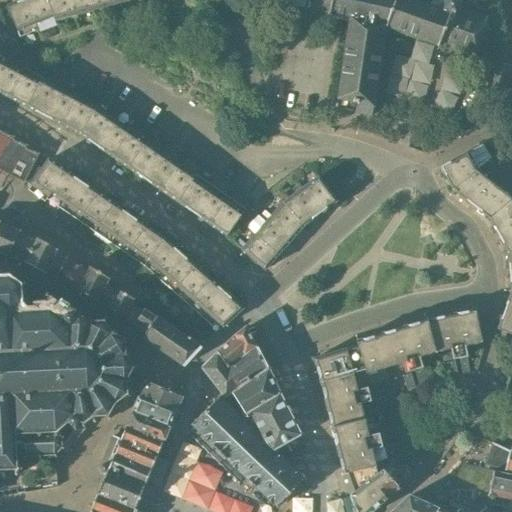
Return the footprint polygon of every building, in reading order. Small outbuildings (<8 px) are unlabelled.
[(39,29),(27,0),(23,0),(7,7),(20,37),(39,29)] [(27,0),(39,29),(58,22),(57,20),(48,0),(27,0)] [(48,0),(57,20),(75,15),(70,0),(48,0)] [(70,0),(75,15),(94,10),(91,0),(70,0)] [(114,4),(112,0),(91,0),(94,10),(114,4)] [(374,106),(386,27),(439,46),(442,40),(476,52),(481,38),(487,40),(490,30),(485,28),(486,26),(458,16),(463,0),(444,0),(441,9),(415,0),(313,0),(311,11),(349,20),(337,98),(357,103),(355,112),(371,116),(373,106),(374,106)] [(0,55),(0,75),(8,60),(0,55)] [(0,93),(10,98),(25,69),(8,60),(0,75),(0,93)] [(487,93),(489,94),(502,97),(510,67),(506,65),(496,62),(487,93)] [(44,78),(25,69),(10,98),(27,107),(43,81),(44,78)] [(27,107),(45,116),(59,89),(43,81),(27,107)] [(76,98),(59,89),(45,116),(62,125),(76,98)] [(62,125),(80,135),(96,108),(76,98),(62,125)] [(96,108),(80,135),(96,146),(114,121),(96,108)] [(96,146),(112,157),(130,132),(114,121),(96,146)] [(112,157),(129,168),(146,143),(130,132),(112,157)] [(146,143),(129,168),(145,179),(162,154),(146,143)] [(468,152),(440,167),(443,172),(453,189),(453,190),(477,170),(490,159),(487,154),(482,144),(468,152)] [(178,165),(162,154),(145,179),(161,191),(178,165)] [(54,163),(49,159),(42,169),(35,163),(26,181),(37,189),(47,196),(64,170),(54,163)] [(161,191),(177,202),(194,176),(178,165),(161,191)] [(64,170),(47,196),(46,198),(63,210),(82,182),(67,172),(64,170)] [(474,206),(493,182),(477,170),(453,190),(474,206)] [(196,174),(194,176),(177,202),(194,213),(213,186),(196,174)] [(320,213),(336,201),(318,177),(302,189),(320,213)] [(98,193),(82,182),(63,210),(79,221),(98,193)] [(489,218),(511,198),(511,196),(493,182),(474,206),(489,218)] [(229,197),(213,186),(194,213),(210,225),(229,197)] [(283,202),(304,225),(320,213),(302,189),(283,202)] [(79,221),(95,232),(114,204),(98,193),(79,221)] [(227,236),(238,219),(246,209),(229,197),(210,225),(227,236)] [(498,235),(511,227),(511,198),(489,218),(498,235)] [(283,202),(268,219),(291,240),(304,225),(283,202)] [(130,216),(114,204),(95,232),(111,243),(130,216)] [(111,243),(127,254),(146,227),(130,216),(111,243)] [(255,234),(278,254),(291,240),(268,219),(255,234)] [(0,253),(8,257),(24,262),(37,238),(33,237),(33,238),(20,233),(21,231),(0,221),(0,253)] [(127,254),(144,265),(164,239),(146,227),(127,254)] [(508,253),(511,251),(511,227),(498,235),(508,253)] [(255,234),(242,249),(265,270),(278,254),(255,234)] [(46,274),(57,251),(58,250),(40,240),(40,238),(37,237),(37,238),(24,262),(46,274)] [(181,254),(164,239),(144,265),(158,278),(181,254)] [(57,251),(46,274),(57,277),(68,259),(68,258),(57,251)] [(158,278),(173,291),(195,267),(181,254),(158,278)] [(115,292),(106,286),(110,279),(89,266),(87,271),(68,259),(57,277),(77,289),(97,301),(107,307),(115,292)] [(173,291),(187,304),(210,280),(195,267),(173,291)] [(0,470),(15,470),(14,474),(15,475),(16,476),(18,475),(18,474),(18,470),(21,470),(23,470),(24,468),(23,466),(21,466),(20,466),(18,466),(17,450),(23,456),(22,459),(25,460),(26,457),(38,456),(38,459),(41,459),(41,456),(54,456),(55,459),(58,457),(57,454),(62,449),(66,451),(84,429),(85,426),(85,423),(92,418),(93,422),(95,423),(96,421),(95,417),(106,416),(108,420),(111,418),(109,414),(114,405),(117,408),(120,408),(120,405),(117,402),(126,396),(129,398),(131,395),(127,393),(127,382),(131,383),(133,381),(131,379),(128,378),(132,369),(136,369),(136,365),(132,365),(127,356),(131,355),(129,351),(126,352),(125,342),(128,340),(127,337),(123,339),(114,333),(117,331),(117,328),(113,328),(111,330),(105,322),(107,319),(104,317),(102,321),(91,321),(92,317),(91,315),(88,316),(88,320),(81,316),(81,312),(79,311),(77,312),(77,316),(73,318),(73,317),(70,314),(66,314),(63,318),(52,310),(52,305),(50,303),(48,305),(48,309),(35,309),(35,303),(36,303),(29,282),(25,281),(20,283),(11,276),(12,273),(9,271),(7,275),(0,275),(0,470)] [(187,304),(202,317),(225,293),(210,280),(187,304)] [(117,288),(115,292),(107,307),(124,317),(131,304),(134,298),(117,288)] [(225,293),(202,317),(218,331),(243,308),(225,293)] [(131,304),(124,317),(135,322),(143,311),(131,304)] [(183,366),(201,347),(190,339),(157,316),(156,318),(145,311),(145,310),(144,309),(143,311),(135,322),(134,324),(146,332),(142,338),(183,366)] [(475,309),(426,320),(435,352),(451,349),(453,360),(459,358),(462,374),(470,372),(466,357),(467,357),(465,346),(482,342),(475,309)] [(497,329),(511,334),(511,312),(504,310),(497,329)] [(409,372),(410,371),(415,370),(419,385),(434,381),(429,367),(422,369),(422,368),(423,367),(420,357),(435,352),(426,320),(375,335),(385,368),(405,361),(409,372)] [(229,370),(257,348),(247,327),(241,332),(241,331),(238,334),(239,334),(229,342),(217,353),(229,370)] [(314,359),(320,382),(353,374),(365,370),(366,374),(385,368),(375,335),(356,342),(358,346),(314,359)] [(242,386),(268,369),(267,367),(268,367),(258,348),(257,348),(229,370),(242,386)] [(203,366),(202,368),(225,397),(231,393),(242,386),(229,370),(217,353),(204,366),(203,366)] [(458,375),(454,361),(447,363),(449,377),(458,375)] [(268,369),(231,393),(243,412),(248,409),(279,394),(268,369)] [(415,387),(411,373),(403,375),(407,389),(415,387)] [(320,382),(331,427),(365,419),(361,404),(371,401),(370,395),(384,392),(382,384),(357,390),(353,374),(320,382)] [(390,394),(397,392),(393,378),(386,380),(390,394)] [(181,396),(145,380),(138,397),(175,412),(182,397),(181,396)] [(194,427),(188,433),(239,482),(245,476),(256,487),(257,488),(264,495),(265,496),(267,498),(268,499),(277,507),(303,479),(272,450),(267,445),(261,433),(271,429),(262,413),(252,417),(248,409),(243,412),(231,393),(225,397),(222,401),(218,397),(208,408),(202,414),(192,424),(193,426),(194,427)] [(279,394),(248,409),(252,417),(262,413),(271,429),(261,433),(267,445),(272,450),(299,435),(299,432),(279,394)] [(373,399),(373,400),(374,407),(388,404),(386,396),(373,399)] [(175,412),(138,397),(132,412),(169,427),(175,412)] [(169,427),(132,412),(127,424),(164,439),(169,427)] [(381,433),(379,433),(379,432),(368,435),(365,419),(331,427),(343,474),(375,467),(376,466),(372,450),(382,447),(381,441),(396,437),(391,416),(378,420),(381,433)] [(164,439),(127,424),(121,437),(159,452),(164,439)] [(159,452),(121,437),(119,444),(111,441),(108,448),(153,466),(159,452)] [(384,445),(384,446),(386,453),(399,450),(398,442),(384,445)] [(483,468),(511,475),(511,448),(510,448),(510,451),(492,443),(492,444),(483,468)] [(106,474),(98,494),(136,509),(136,508),(145,485),(146,484),(153,466),(108,448),(102,463),(103,465),(101,466),(99,469),(101,472),(106,474)] [(407,479),(417,467),(400,454),(383,467),(399,487),(407,479)] [(448,488),(451,491),(511,503),(509,510),(511,509),(511,475),(483,468),(464,464),(448,488)] [(377,473),(375,467),(343,474),(351,496),(377,473)] [(377,473),(351,496),(356,511),(370,511),(400,488),(399,487),(383,467),(377,473)] [(511,503),(451,491),(444,505),(458,509),(457,511),(511,511),(511,509),(509,510),(511,503)] [(98,494),(91,511),(95,511),(134,511),(136,509),(98,494)] [(443,511),(444,511),(408,496),(392,511),(443,511)]
